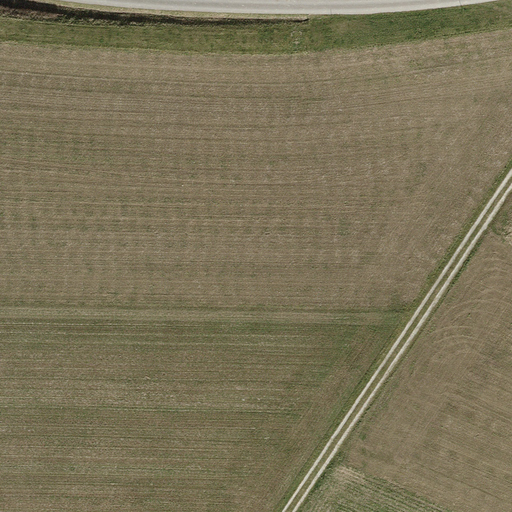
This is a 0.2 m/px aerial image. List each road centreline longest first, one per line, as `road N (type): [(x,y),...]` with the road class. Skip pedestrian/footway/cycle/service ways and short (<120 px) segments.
road 1 (track): [(511,179),(288,511)]
road 2 (track): [(132,0),(447,0)]
